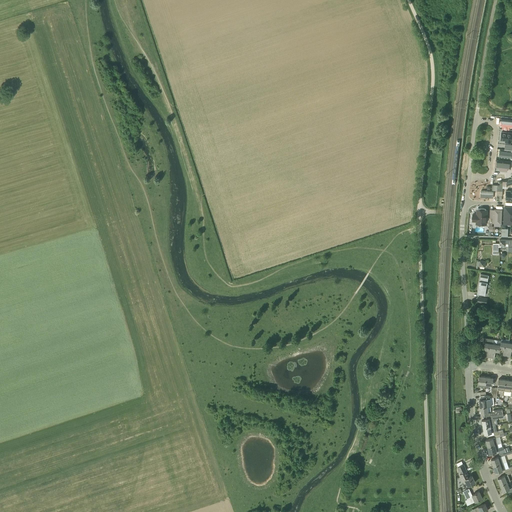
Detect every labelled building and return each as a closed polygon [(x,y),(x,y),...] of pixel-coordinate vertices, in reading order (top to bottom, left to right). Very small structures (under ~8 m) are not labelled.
[(511,121),(498,120),(497,127),(501,128),(500,131),(508,132),(508,129),(511,129),(511,121)] [(511,141),(511,133),(499,132),(498,140),(511,141)] [(511,160),(511,155),(511,153),(499,152),(499,157),(511,158),(511,160)] [(494,161),(494,168),(499,168),(499,172),(506,172),(506,170),(510,170),(510,163),(494,161)] [(511,204),(503,204),(502,226),(511,225),(511,204)] [(502,209),(490,208),(490,218),(492,218),(492,223),(493,223),(493,224),(501,225),(502,209)] [(477,226),(485,227),(486,212),(476,212),(476,216),(470,216),(470,224),(477,224),(477,226)] [(499,240),(499,243),(493,243),(493,250),(498,250),(498,247),(501,247),(501,245),(505,246),(505,243),(509,243),(509,246),(508,246),(508,251),(511,251),(511,239),(509,240),(505,240),(499,240)] [(489,275),(481,273),(477,293),(485,294),(489,275)] [(488,350),(486,357),(490,358),(493,340),(484,338),(483,345),(484,345),(484,349),(488,350)] [(493,340),(490,358),(494,358),(495,351),(499,352),(500,348),(501,341),(494,340),(493,340)] [(509,342),(501,341),(500,348),(504,349),(503,356),(506,357),(509,342)] [(486,377),(480,376),(479,376),(478,386),(485,387),(486,377)] [(493,378),(492,378),(486,377),(485,387),(489,388),(489,385),(492,385),(493,378)] [(498,390),(504,390),(505,380),(498,379),(497,388),(495,388),(494,397),(496,398),(498,390)] [(479,400),(479,401),(480,407),(488,406),(490,406),(489,396),(486,395),(480,395),(481,400),(479,400)] [(488,414),(488,406),(480,407),(481,415),(488,414)] [(482,420),(482,421),(483,427),(495,425),(494,419),(504,417),(503,414),(490,416),(491,419),(482,420)] [(484,434),(492,433),(491,430),(496,429),(495,425),(483,427),(484,433),(484,434)] [(498,444),(496,438),(495,438),(486,440),(487,447),(498,444)] [(487,447),(489,453),(489,454),(498,452),(499,454),(510,451),(508,447),(503,449),(503,446),(498,447),(498,444),(487,447)] [(503,463),(501,456),(500,456),(491,459),(493,466),(503,463)] [(493,466),(495,472),(495,473),(503,471),(502,468),(506,466),(504,462),(503,463),(493,466)] [(472,475),(469,477),(466,471),(467,471),(463,464),(457,467),(460,474),(459,474),(464,483),(462,484),(464,488),(475,482),(472,475)] [(511,469),(505,473),(506,475),(498,478),(500,485),(510,481),(508,475),(511,473),(511,469)] [(500,485),(503,491),(503,492),(507,490),(509,493),(511,490),(511,487),(510,481),(500,485)] [(463,491),(467,499),(466,500),(468,505),(475,502),(482,498),(479,491),(472,495),(469,488),(463,491)] [(475,511),(484,511),(488,510),(485,503),(474,509),(475,511)]
